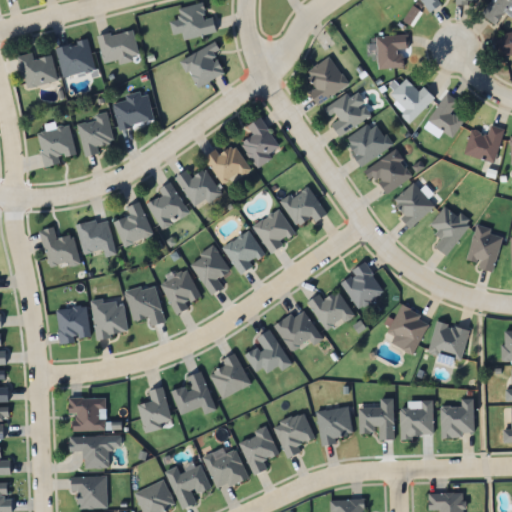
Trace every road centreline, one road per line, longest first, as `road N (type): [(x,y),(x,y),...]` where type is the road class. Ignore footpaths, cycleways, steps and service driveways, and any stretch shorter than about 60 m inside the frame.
road 1 (residential): [(0,27),(9,195),(72,196),(146,164),(265,76),(303,21),(330,0)]
road 2 (residential): [(243,0),(249,50),(359,225),(402,270),(458,299),(511,304)]
road 3 (residential): [(0,102),(36,377),(38,511)]
road 4 (residential): [(36,377),(98,373),(211,335),(359,225)]
road 5 (residential): [(265,511),(343,476),(511,467)]
